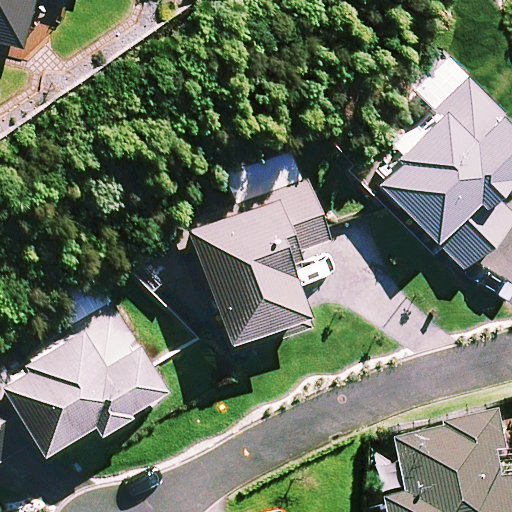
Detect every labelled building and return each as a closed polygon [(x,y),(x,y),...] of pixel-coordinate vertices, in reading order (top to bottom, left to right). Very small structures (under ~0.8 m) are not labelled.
[(0,0),(0,40),(21,46),(32,0),(0,0)] [(511,166),(511,125),(465,79),(368,176),(459,267),(510,217),(486,193),(511,166)] [(324,238),(291,150),(224,176),(234,203),(172,226),(190,275),(198,272),(223,338),(301,309),(281,254),(324,238)] [(160,385),(92,274),(52,298),(71,329),(0,372),(0,456),(31,438),(38,449),(88,418),(93,426),(160,385)] [(511,511),(511,483),(506,484),(500,430),(404,440),(411,506),(391,508),(391,511),(511,511)]
